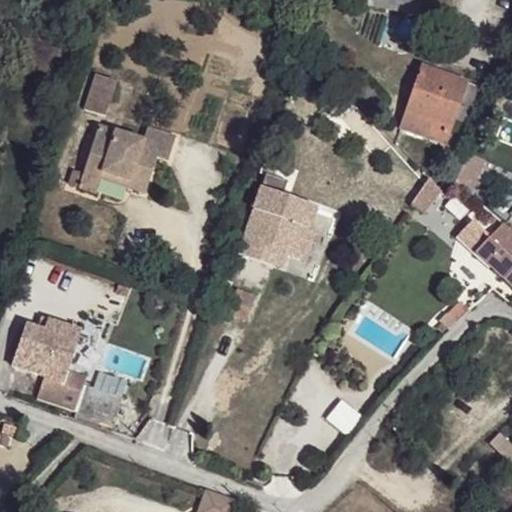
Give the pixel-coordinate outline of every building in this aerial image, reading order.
[(420,0),(341,0),(417,16),(420,0)] [(400,127),(446,144),(454,121),(467,84),(421,68),(400,127)] [(96,75),(84,111),(105,118),(117,82),(96,75)] [(467,84),(454,121),(466,126),(479,88),(467,84)] [(496,92),(490,106),(499,110),(505,95),(496,92)] [(299,116),(298,114),(297,113),(296,112),(294,112),(292,113),(291,114),(289,116),(289,117),(289,120),(291,122),(293,123),(295,123),(297,122),(299,120),(299,118),(299,116)] [(98,127),(83,174),(100,180),(101,175),(131,185),(129,189),(145,194),(156,159),(167,163),(175,138),(147,129),(143,141),(98,127)] [(468,154),(455,184),(470,196),(485,161),(468,154)] [(83,174),(78,189),(95,195),(100,180),(83,174)] [(100,180),(129,189),(131,185),(101,175),(100,180)] [(237,256),(259,263),(264,249),(284,256),(297,260),(307,231),(315,208),(283,196),(288,183),(266,175),(237,256)] [(429,181),(412,205),(425,214),(440,192),(429,181)] [(475,253),(511,287),(511,233),(502,225),(475,253)] [(307,231),(297,260),(306,264),(316,234),(307,231)] [(284,256),(264,249),(259,263),(279,270),(284,256)] [(232,284),(226,282),(215,309),(222,312),(232,284)] [(118,286),(115,294),(126,298),(129,290),(118,286)] [(255,297),(236,290),(227,313),(246,321),(255,297)] [(448,315),(457,324),(469,312),(460,303),(448,315)] [(436,330),(442,335),(447,331),(448,332),(457,324),(448,315),(440,323),(441,325),(436,330)] [(41,318),(37,329),(43,331),(47,320),(41,318)] [(44,378),(36,401),(75,414),(75,415),(112,428),(122,398),(84,386),(86,378),(67,372),(80,331),(47,320),(43,331),(25,325),(11,367),(44,378)] [(112,428),(75,415),(73,419),(111,432),(112,428)] [(233,511),(237,501),(206,490),(198,511),(233,511)]
